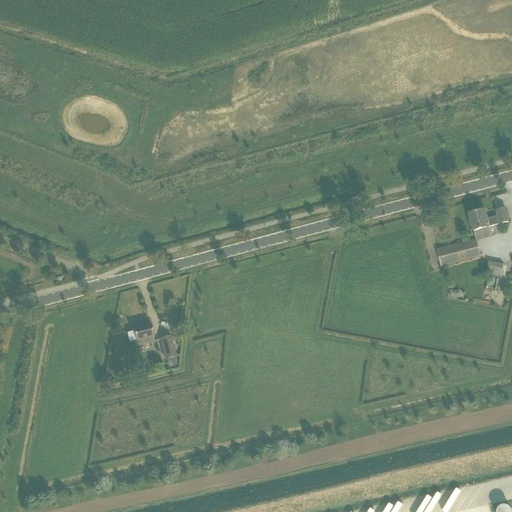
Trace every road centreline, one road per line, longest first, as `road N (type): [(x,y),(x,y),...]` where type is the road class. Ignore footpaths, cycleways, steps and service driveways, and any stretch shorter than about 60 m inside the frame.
road 1 (tertiary): [(93,287),(511,176)]
road 2 (unknown): [(215,255),(221,287),(203,326),(169,511)]
